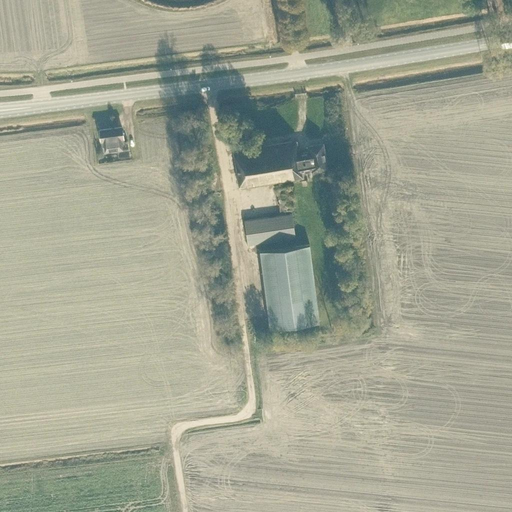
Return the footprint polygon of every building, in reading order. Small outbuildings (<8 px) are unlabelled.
[(118,157),(129,155),(127,141),(123,141),(121,127),(99,130),(101,146),(111,145),(112,151),(117,150),(118,157)] [(308,179),(306,172),(326,169),(324,159),(325,159),(324,154),(323,154),(322,144),(308,147),(309,151),(298,153),(296,141),(234,151),(240,189),(298,179),(298,180),(308,179)] [(279,210),(292,208),(288,185),(275,187),(279,210)] [(245,221),(249,245),(297,237),(293,213),(245,221)] [(311,244),(261,251),(272,328),(322,321),(311,244)]
